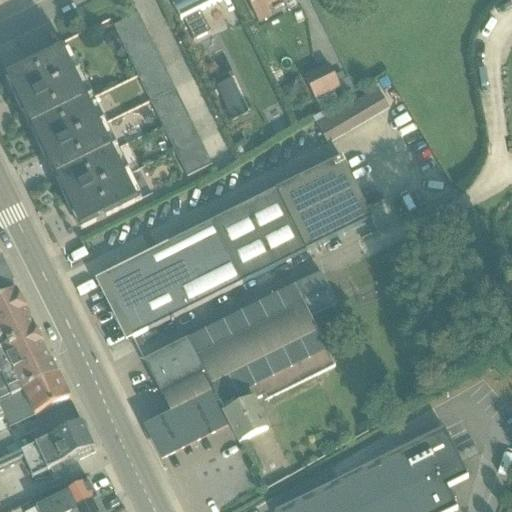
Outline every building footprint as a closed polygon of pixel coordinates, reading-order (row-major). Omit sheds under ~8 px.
[(171,0),(184,26),(226,5),(224,0),(171,0)] [(246,0),(254,14),(283,0),(246,0)] [(9,85),(22,112),(82,82),(69,55),(9,85)] [(322,75),(331,112),(355,105),(346,69),(322,75)] [(34,136),(94,106),(82,82),(22,112),(34,136)] [(395,96),(329,123),(338,143),(403,115),(395,96)] [(34,136),(47,161),(107,131),(94,106),(34,136)] [(124,119),(132,141),(159,131),(151,109),(124,119)] [(414,141),(430,135),(423,117),(407,123),(414,141)] [(60,187),(120,157),(107,131),(47,161),(60,187)] [(184,146),(206,174),(223,161),(200,133),(184,146)] [(363,135),(351,140),(357,153),(368,148),(363,135)] [(60,187),(74,214),(134,184),(120,157),(60,187)] [(127,344),(375,221),(345,162),(97,285),(127,344)] [(86,239),(146,209),(134,184),(74,214),(86,239)] [(0,296),(18,288),(5,261),(0,262),(0,296)] [(341,307),(326,276),(148,364),(173,416),(146,430),(164,466),(232,432),(242,452),(275,435),(261,406),(337,369),(313,320),(341,307)] [(0,332),(35,316),(24,294),(0,304),(0,332)] [(0,332),(0,345),(4,354),(44,335),(35,316),(0,332)] [(14,376),(54,358),(44,335),(4,354),(14,376)] [(14,376),(25,398),(64,379),(54,358),(14,376)] [(36,421),(75,403),(64,379),(25,398),(36,421)] [(54,474),(98,453),(85,425),(41,447),(54,474)] [(444,429),(274,511),(459,511),(461,511),(452,491),(470,483),(444,429)] [(65,490),(75,511),(103,498),(93,477),(65,490)] [(75,511),(109,511),(103,498),(75,511)]
